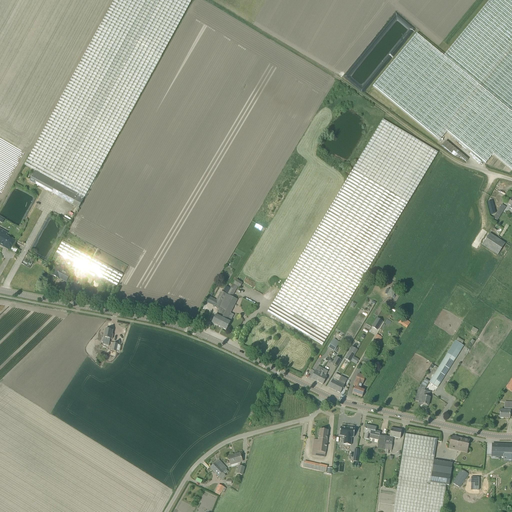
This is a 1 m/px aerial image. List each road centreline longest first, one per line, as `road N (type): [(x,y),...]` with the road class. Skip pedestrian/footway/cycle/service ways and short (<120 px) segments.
road 1 (secondary): [(324,394),(190,329),(0,290)]
road 2 (unclassified): [(157,511),(196,454),(225,437),(311,417),(324,394)]
road 3 (secondary): [(511,436),(324,394)]
road 4 (track): [(339,78),(466,164)]
